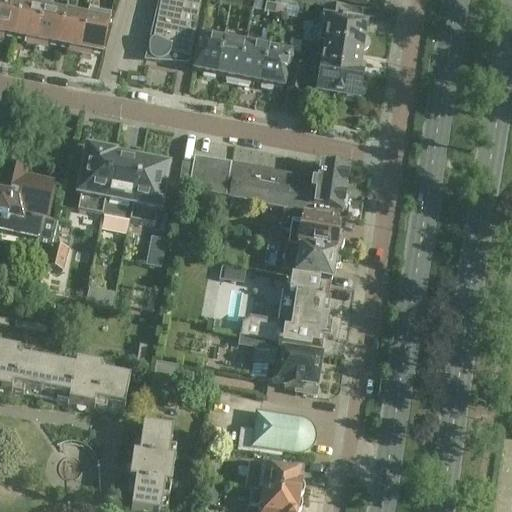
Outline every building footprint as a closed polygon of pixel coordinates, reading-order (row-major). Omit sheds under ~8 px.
[(0,40),(3,42),(4,39),(15,41),(21,7),(22,0),(11,0),(11,5),(0,2),(0,40)] [(190,62),(202,0),(161,0),(154,40),(155,39),(155,42),(154,42),(152,43),(151,44),(150,46),(149,47),(149,48),(149,50),(149,53),(149,55),(149,56),(149,58),(150,59),(151,61),(153,63),(155,64),(158,64),(162,64),(163,63),(165,62),(167,61),(169,59),(170,57),(170,56),(180,58),(180,59),(190,62)] [(219,0),(219,6),(229,8),(230,0),(219,0)] [(240,10),(242,2),(233,0),(230,0),(229,8),(240,10)] [(263,14),(274,17),(276,8),(265,6),(263,14)] [(15,41),(29,43),(28,47),(36,48),(43,11),(21,7),(15,41)] [(285,18),(286,10),(276,8),(274,17),(285,18)] [(65,15),(43,11),(36,48),(47,50),(47,47),(58,49),(65,15)] [(362,56),(362,54),(363,54),(365,53),(366,53),(367,52),(368,50),(368,49),(369,48),(369,46),(368,45),(367,44),(366,42),(365,42),(364,41),(365,31),(344,27),(345,16),(325,13),(319,48),(362,56)] [(58,49),(69,51),(68,54),(80,56),(87,19),(65,15),(58,49)] [(87,19),(80,56),(91,58),(91,55),(103,57),(109,23),(87,19)] [(213,36),(201,34),(193,75),(204,77),(203,80),(214,82),(215,79),(221,44),(212,42),(213,36)] [(222,38),(221,44),(215,79),(227,81),(226,84),(238,86),(245,48),(234,46),(235,41),(222,38)] [(262,88),(268,53),(269,47),(257,45),(256,50),(245,48),(238,86),(250,88),(250,86),(262,88)] [(292,45),(291,51),(290,55),(299,57),(301,46),(292,45)] [(362,56),(319,48),(317,60),(323,61),(321,73),(362,81),(364,67),(360,67),(362,56)] [(278,54),(268,53),(262,88),(261,91),(272,93),(273,90),(283,92),(290,55),(291,51),(279,49),(278,54)] [(293,67),(288,93),(300,95),(305,70),(293,67)] [(357,105),(359,99),(360,99),(361,99),(363,98),(364,97),(364,96),(365,95),(365,94),(366,92),(365,91),(365,90),(364,89),(363,88),(362,87),(361,86),(362,81),(321,73),(316,72),(314,85),(319,86),(316,103),(333,106),(334,101),(357,105)] [(80,199),(77,215),(103,220),(115,160),(115,157),(87,152),(82,178),(79,178),(76,191),(79,192),(78,198),(80,199)] [(144,165),(139,164),(115,160),(103,220),(132,225),(144,165)] [(179,192),(189,194),(191,180),(205,183),(203,196),(235,203),(237,194),(232,193),(234,182),(230,182),(232,168),(195,161),(194,169),(183,167),(179,192)] [(157,213),(160,214),(169,167),(153,164),(153,167),(144,165),(132,225),(154,229),(157,213)] [(269,210),(283,213),(304,216),(307,217),(312,182),(232,168),(230,182),(234,182),(232,193),(237,194),(235,203),(269,210)] [(312,182),(307,217),(308,217),(309,210),(342,215),(348,175),(320,170),(318,183),(312,182)] [(51,250),(57,225),(46,222),(46,220),(45,220),(50,195),(23,189),(24,183),(6,179),(0,204),(0,224),(7,225),(8,223),(21,225),(19,233),(39,238),(35,255),(49,258),(51,250)] [(189,194),(203,196),(205,183),(191,180),(189,194)] [(178,206),(176,219),(189,221),(191,208),(178,206)] [(304,216),(283,213),(280,233),(291,234),(289,248),(336,257),(336,256),(340,257),(342,253),(343,247),(342,243),(338,242),(340,233),(331,231),(332,221),(308,217),(307,217),(304,216)] [(161,271),(166,244),(152,241),(147,269),(161,271)] [(335,260),(336,257),(289,248),(286,247),(282,275),(331,285),(334,272),(339,270),(340,263),(335,260)] [(49,258),(45,272),(63,277),(68,255),(51,250),(49,258)] [(321,357),(323,338),(329,339),(331,327),(325,326),(329,303),(327,303),(329,290),(291,284),(289,299),(296,300),(292,328),(273,325),(269,345),(269,347),(280,348),(279,351),(321,357)] [(115,298),(88,292),(85,307),(112,312),(115,298)] [(0,328),(8,330),(10,322),(0,320),(0,328)] [(273,325),(249,321),(241,327),(239,340),(269,345),(273,325)] [(46,337),(47,330),(16,323),(14,331),(46,337)] [(221,324),(215,323),(213,334),(219,335),(221,324)] [(140,348),(136,367),(136,372),(143,373),(147,349),(140,348)] [(41,397),(47,367),(30,364),(31,358),(0,352),(0,394),(23,399),(24,394),(41,397)] [(284,388),(284,392),(296,394),(296,398),(316,400),(317,393),(315,393),(318,377),(321,374),(322,368),(319,366),(320,362),(254,352),(249,383),(284,388)] [(47,367),(41,397),(58,400),(56,406),(106,415),(107,410),(124,413),(130,384),(113,380),(114,374),(65,364),(63,370),(47,367)] [(192,392),(189,405),(206,408),(208,395),(192,392)] [(144,408),(173,415),(176,415),(177,407),(145,400),(144,408)] [(281,461),(282,453),(298,455),(300,455),(301,455),(304,455),(305,454),(308,452),(309,451),(311,449),(312,447),(313,445),(313,443),(313,440),(312,437),(312,436),(311,434),(309,432),(307,430),(306,429),(303,428),(302,428),(260,422),(258,434),(240,431),(237,454),(281,461)] [(135,447),(127,497),(133,498),(131,511),(161,511),(163,502),(169,503),(176,454),(170,452),(173,435),(143,431),(140,448),(135,447)] [(245,494),(252,495),(300,503),(300,502),(303,499),(304,494),(304,490),(302,487),(303,485),(302,484),(302,475),(295,474),(295,473),(249,466),(245,494)] [(302,506),(300,503),(252,495),(249,511),(301,511),(302,511),(302,506)]
